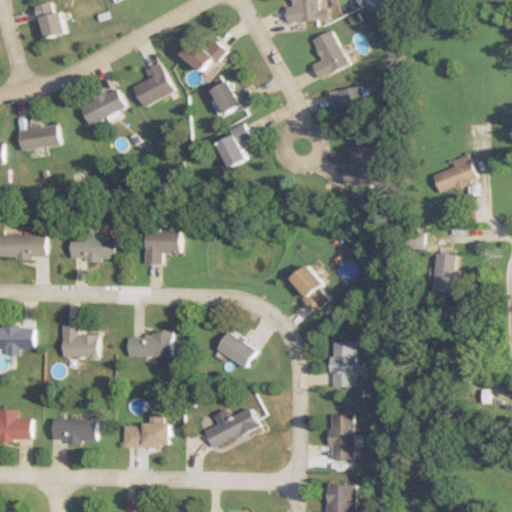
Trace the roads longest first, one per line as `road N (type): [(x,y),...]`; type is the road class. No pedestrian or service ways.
road 1 (residential): [(0,291),(230,297),(280,321),(295,360),(294,511)]
road 2 (residential): [(295,480),(0,474)]
road 3 (residential): [(203,0),(57,82),(0,94)]
road 4 (residential): [(300,148),(296,110),(235,0)]
